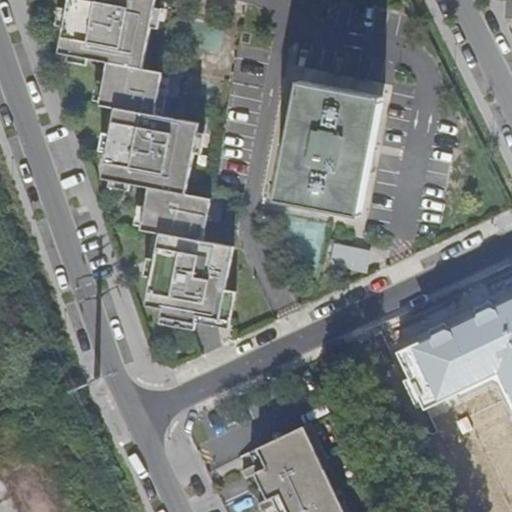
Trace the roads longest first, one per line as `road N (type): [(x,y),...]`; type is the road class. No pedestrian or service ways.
road 1 (residential): [(138,421),(511,240)]
road 2 (residential): [(138,421),(0,50)]
